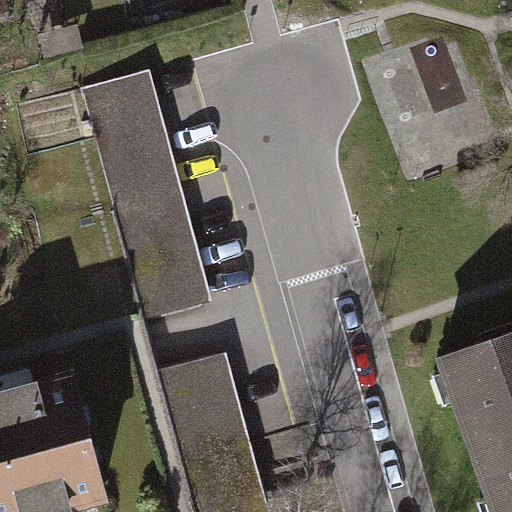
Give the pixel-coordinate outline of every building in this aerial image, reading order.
[(391,120),(469,103),(455,36),(376,53),(391,120)] [(150,72),(84,90),(145,320),(212,302),(150,72)] [(511,511),(511,352),(460,369),(505,511),(511,511)] [(268,511),(228,353),(160,370),(195,511),(268,511)] [(0,511),(87,511),(105,508),(71,375),(0,392),(0,511)]
